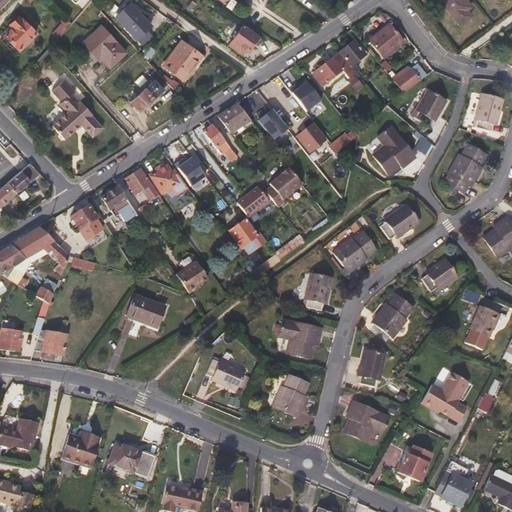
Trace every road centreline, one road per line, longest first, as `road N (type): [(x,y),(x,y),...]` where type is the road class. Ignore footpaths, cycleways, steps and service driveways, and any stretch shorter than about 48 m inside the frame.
road 1 (residential): [(511,154),(495,196),(363,292),(344,330),(307,464)]
road 2 (residential): [(69,198),(376,0)]
road 3 (tertiary): [(307,464),(122,390),(0,368)]
road 4 (residential): [(392,0),(437,57),(511,80)]
